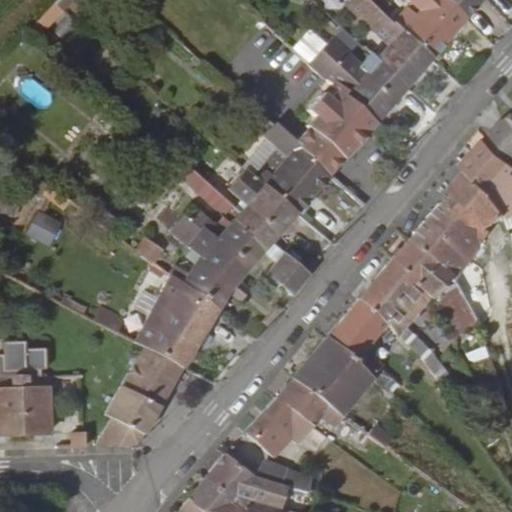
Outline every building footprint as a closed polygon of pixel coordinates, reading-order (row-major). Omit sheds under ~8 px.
[(370,59),(401,90),(425,62),(383,22),(360,1),(359,0),(344,0),(338,7),(379,48),(370,59)] [(383,22),(425,62),(460,23),(437,0),(402,0),(415,12),(408,19),(396,7),(383,22)] [(437,0),(460,23),(474,9),(483,1),(482,0),(437,0)] [(300,37),(288,49),(302,62),(313,50),(300,37)] [(333,89),(371,123),(401,90),(370,59),(364,53),(352,66),(324,40),(313,50),(302,62),(325,83),(333,89)] [(309,118),(301,127),(339,161),(371,123),(333,89),(329,93),(340,103),(335,111),(323,100),(321,98),(305,114),(309,118)] [(323,100),(335,111),(340,103),(329,93),(323,100)] [(316,94),(301,110),(305,114),(321,98),(316,94)] [(492,138),(511,159),(511,128),(507,123),(504,120),(497,126),(488,134),(492,138)] [(267,124),(261,131),(267,138),(273,130),(267,124)] [(288,142),(326,177),(339,161),(301,127),(288,142)] [(252,140),(267,154),(283,138),(273,130),(267,138),(261,131),(252,140)] [(254,181),(292,215),(326,177),(288,142),(283,138),(267,154),(283,167),(272,180),(263,173),(254,181)] [(487,142),(511,169),(511,167),(511,159),(492,138),(487,142)] [(466,174),(500,209),(505,227),(511,220),(511,176),(511,174),(511,169),(487,142),(460,168),(466,174)] [(193,171),(182,181),(218,221),(229,210),(193,171)] [(239,212),(271,240),(292,215),(254,181),(246,174),(228,195),(242,208),(239,212)] [(466,174),(404,244),(443,278),(457,264),(459,265),(486,236),(480,229),(500,209),(466,174)] [(33,175),(26,190),(44,197),(49,185),(35,175),(33,175)] [(1,191),(0,194),(0,213),(19,218),(24,196),(1,191)] [(197,231),(184,246),(196,257),(178,282),(215,310),(218,304),(224,294),(229,288),(271,240),(239,212),(219,233),(185,202),(181,207),(176,202),(171,206),(165,213),(173,220),(180,214),(197,231)] [(46,248),(59,222),(34,210),(21,236),(46,248)] [(144,236),(132,248),(148,260),(158,248),(144,236)] [(386,265),(424,298),(443,278),(404,244),(386,265)] [(284,253),(265,274),(289,295),(309,275),(307,273),(284,253)] [(386,265),(355,300),(391,332),(422,299),(424,298),(386,265)] [(168,276),(127,339),(141,347),(180,367),(215,311),(215,310),(178,282),(168,275),(168,276)] [(451,285),(467,309),(472,306),(456,281),(451,285)] [(337,322),(372,353),(375,350),(378,354),(385,348),(390,351),(398,343),(391,332),(355,300),(337,322)] [(96,323),(111,332),(117,321),(102,313),(96,323)] [(322,341),(365,384),(371,377),(361,366),(372,353),(337,322),(322,341)] [(0,434),(51,434),(51,376),(45,376),(45,369),(51,369),(50,349),(30,349),(29,341),(8,342),(9,354),(1,354),(1,377),(0,376),(0,434)] [(306,361),(350,400),(365,384),(322,341),(306,361)] [(111,418),(105,428),(92,445),(134,444),(180,367),(141,347),(104,414),(111,418)] [(291,380),(335,417),(350,400),(306,361),(291,380)] [(274,401),(309,430),(314,422),(329,423),(335,417),(291,380),(274,401)] [(243,434),(272,456),(290,439),(299,444),(309,430),(274,401),(243,434)] [(353,420),(348,426),(366,439),(371,433),(353,420)] [(70,433),(70,446),(84,445),(84,433),(70,433)] [(281,477),(292,486),(295,487),(296,488),(310,463),(294,454),(281,477)] [(222,456),(200,483),(226,503),(228,504),(249,479),(222,456)] [(200,483),(177,511),(262,511),(228,504),(226,503),(200,483)]
